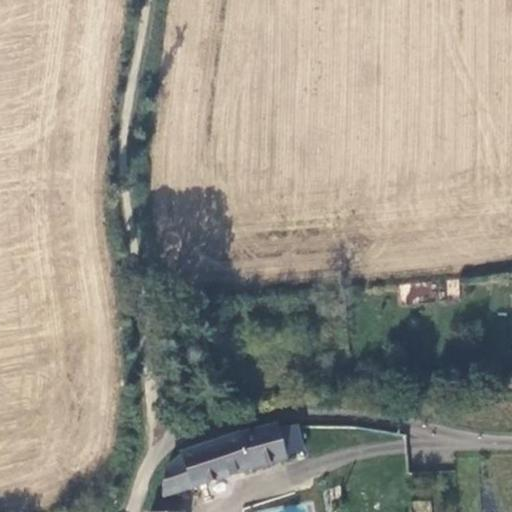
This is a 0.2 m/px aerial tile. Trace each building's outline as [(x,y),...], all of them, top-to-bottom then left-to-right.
[(511,294),(500,295),(502,327),(504,353),(511,352),(511,294)] [(500,295),(477,296),(478,328),(502,327),(500,295)] [(465,374),(437,376),(438,390),(466,388),(465,374)] [(164,496),(285,459),(284,454),(303,451),(298,426),(280,429),(279,426),(247,432),(180,454),(179,459),(167,468),(164,477),(164,496)] [(342,488),(332,489),(333,508),(342,507),(342,488)]
